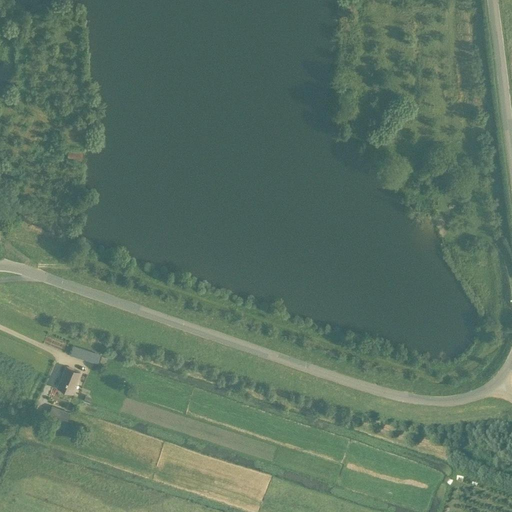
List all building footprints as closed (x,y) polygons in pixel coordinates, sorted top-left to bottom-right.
[(67,148),(64,159),(81,162),(83,151),(67,148)] [(71,355),(89,360),(99,364),(102,354),(92,351),(74,345),(71,355)] [(67,366),(58,386),(72,392),(80,372),(67,366)] [(92,398),(86,395),(84,401),(90,403),(92,398)] [(55,425),(64,429),(71,412),(53,406),(48,418),(56,421),(55,425)]
